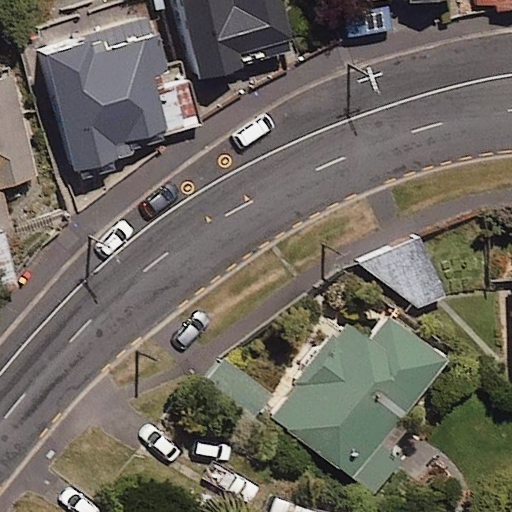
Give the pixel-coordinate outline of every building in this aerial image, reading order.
[(276,0),(171,0),(189,74),(291,49),(276,0)] [(148,22),(39,50),(70,169),(177,136),(148,22)] [(0,229),(8,228),(0,198),(0,186),(32,179),(0,73),(0,229)] [(439,292),(412,233),(377,249),(403,308),(439,292)] [(439,352),(377,305),(359,330),(336,314),(263,411),(371,491),(398,455),(375,438),(439,352)]
